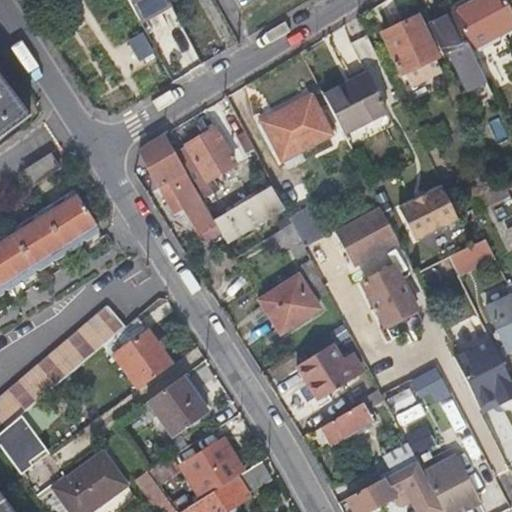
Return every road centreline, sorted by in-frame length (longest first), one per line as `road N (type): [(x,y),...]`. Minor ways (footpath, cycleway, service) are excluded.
road 1 (residential): [(152,237),(320,511)]
road 2 (residential): [(101,152),(350,0)]
road 3 (residential): [(152,237),(0,348)]
road 4 (residential): [(0,6),(77,119)]
